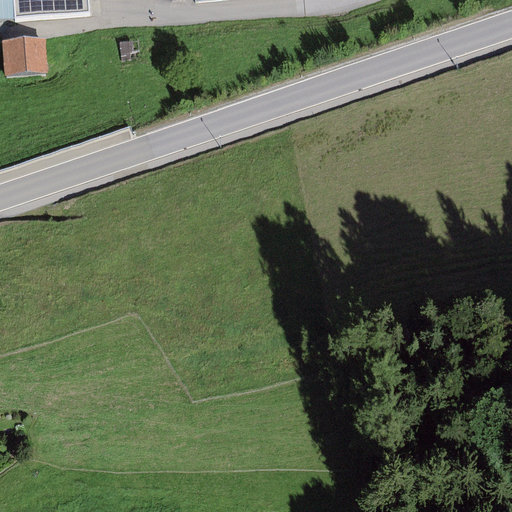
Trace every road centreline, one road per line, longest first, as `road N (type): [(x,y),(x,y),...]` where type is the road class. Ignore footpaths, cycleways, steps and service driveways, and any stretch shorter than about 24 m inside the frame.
road 1 (tertiary): [(511,26),(0,201)]
road 2 (unclassified): [(343,0),(0,29)]
